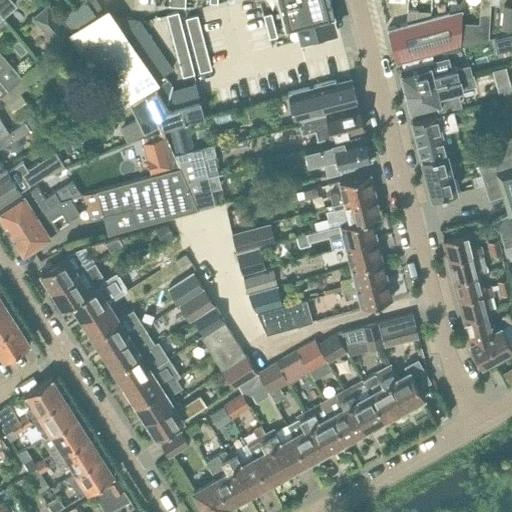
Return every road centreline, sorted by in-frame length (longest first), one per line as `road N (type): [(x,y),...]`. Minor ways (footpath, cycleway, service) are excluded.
road 1 (residential): [(481,422),(449,359),(358,0)]
road 2 (residential): [(481,422),(319,511)]
road 3 (residential): [(158,511),(62,357)]
road 4 (residential): [(62,357),(0,254)]
